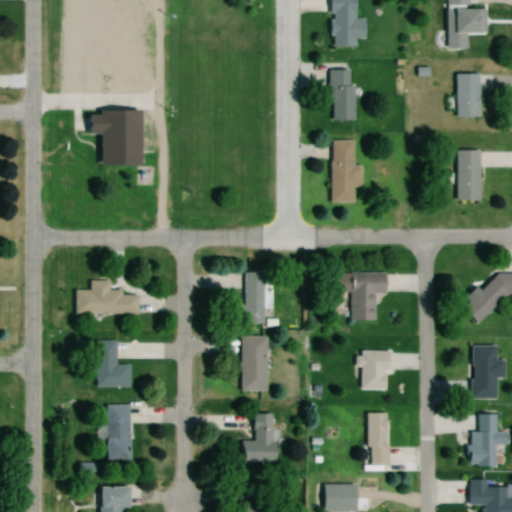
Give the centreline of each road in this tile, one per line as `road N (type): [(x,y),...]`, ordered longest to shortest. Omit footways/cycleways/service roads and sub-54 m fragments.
road 1 (residential): [(29,511),(30,0)]
road 2 (residential): [(31,239),(511,237)]
road 3 (residential): [(424,237),(424,511)]
road 4 (residential): [(182,501),(183,240)]
road 5 (residential): [(289,238),(287,0)]
